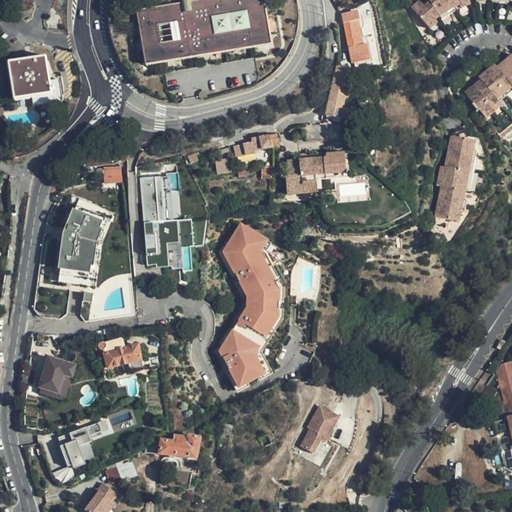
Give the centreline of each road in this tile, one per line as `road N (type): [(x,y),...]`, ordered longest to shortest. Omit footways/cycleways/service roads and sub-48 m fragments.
road 1 (residential): [(225,392),(200,346),(207,333),(203,306),(171,303),(78,328),(20,323)]
road 2 (residential): [(110,92),(159,118),(238,104),(272,89),(307,49),(306,0)]
road 3 (tertiary): [(511,299),(400,471),(385,511)]
road 4 (tertiary): [(29,511),(7,434),(20,323)]
road 5 (tertiary): [(20,323),(42,183)]
road 6 (residential): [(511,43),(497,38),(450,63),(446,125)]
